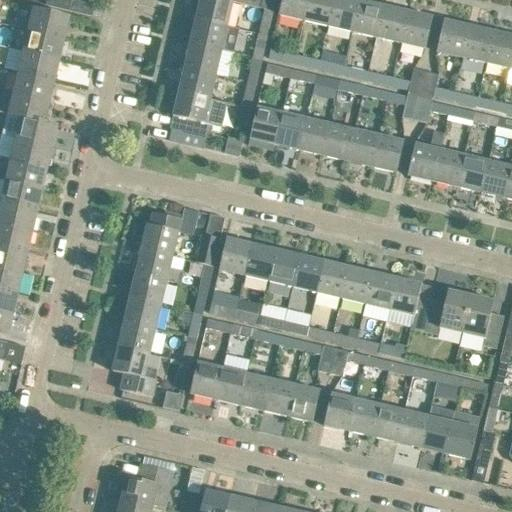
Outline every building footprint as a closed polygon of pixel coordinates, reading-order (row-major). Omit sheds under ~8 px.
[(68,12),(71,1),(67,0),(47,0),(46,6),(68,12)] [(227,27),(233,4),(216,0),(200,0),(196,20),(227,27)] [(273,12),(275,0),(216,0),(233,4),(233,3),(264,10),(273,12)] [(304,22),(308,0),(282,0),(278,16),(304,22)] [(328,28),(334,0),(308,0),(304,22),(328,28)] [(352,33),(359,2),(352,0),(334,0),(328,28),(352,33)] [(376,39),(383,7),(359,2),(352,33),(376,39)] [(400,44),(408,13),(383,7),(376,39),(400,44)] [(65,40),(70,18),(33,9),(28,31),(65,40)] [(267,37),(273,12),(264,10),(259,35),(267,37)] [(425,50),(433,19),(408,13),(400,44),(425,50)] [(222,51),(227,27),(196,20),(190,44),(222,51)] [(462,59),(469,27),(444,21),(439,41),(437,53),(462,59)] [(486,64),(493,33),(469,27),(462,59),(486,64)] [(60,61),(65,40),(28,31),(23,52),(60,61)] [(510,70),(511,61),(511,37),(493,33),(486,64),(510,70)] [(262,61),(267,37),(259,35),(253,59),(262,61)] [(216,76),(222,51),(190,44),(184,68),(216,76)] [(293,65),(296,56),(271,50),(268,59),(293,65)] [(55,83),(60,61),(23,52),(18,74),(55,83)] [(318,71),(320,62),(296,56),(293,65),(318,71)] [(256,85),(262,61),(253,59),(247,83),(256,85)] [(342,76),(344,67),(320,62),(318,71),(342,76)] [(290,80),(292,71),(267,65),(265,74),(290,80)] [(366,82),(368,73),(344,67),(342,76),(366,82)] [(211,100),(216,76),(184,68),(179,92),(211,100)] [(420,98),(426,73),(413,70),(410,83),(392,79),(390,88),(408,92),(408,95),(420,98)] [(314,85),(316,76),(292,71),(290,80),(314,85)] [(390,88),(392,79),(368,73),(366,82),(390,88)] [(452,102),(454,93),(435,89),(438,76),(426,73),(420,98),(433,101),(433,98),(452,102)] [(50,103),(55,83),(18,74),(13,94),(50,103)] [(338,91),(340,82),(316,76),(314,85),(338,91)] [(363,97),(365,88),(340,82),(338,91),(363,97)] [(251,109),(256,85),(247,83),(241,107),(251,109)] [(387,102),(389,93),(365,88),(363,97),(387,102)] [(227,104),(211,100),(179,92),(173,117),(185,120),(182,133),(209,139),(212,127),(221,129),(227,104)] [(415,122),(420,98),(408,95),(407,98),(389,93),(387,102),(405,107),(402,119),(415,122)] [(476,108),(478,99),(454,93),(452,102),(476,108)] [(45,123),(50,103),(13,94),(8,116),(21,119),(22,118),(45,123)] [(448,117),(450,108),(432,104),(433,101),(420,98),(415,122),(427,125),(430,112),(448,117)] [(500,113),(502,104),(478,99),(476,108),(500,113)] [(511,116),(511,106),(502,104),(500,113),(511,116)] [(245,134),(251,109),(241,107),(236,132),(245,134)] [(257,108),(248,146),(264,149),(265,144),(275,146),(282,114),(257,108)] [(472,122),(474,114),(450,108),(448,117),(472,122)] [(299,152),(306,120),(282,114),(275,146),(299,152)] [(496,128),(499,119),(474,114),(472,122),(496,128)] [(52,148),(57,126),(45,123),(22,118),(21,119),(16,140),(52,148)] [(511,131),(511,122),(499,119),(496,128),(511,131)] [(323,157),(330,125),(306,120),(299,152),(323,157)] [(347,163),(355,131),(330,125),(323,157),(347,163)] [(371,168),(379,137),(355,131),(347,163),(371,168)] [(433,183),(440,151),(443,136),(433,134),(429,149),(415,146),(408,177),(433,183)] [(396,174),(401,155),(404,143),(397,141),(379,137),(371,168),(396,174)] [(47,170),(52,148),(16,140),(11,161),(47,170)] [(457,188),(464,157),(440,151),(433,183),(457,188)] [(481,194),(488,162),(464,157),(457,188),(481,194)] [(42,190),(47,170),(11,161),(7,182),(42,190)] [(505,200),(511,170),(511,167),(488,162),(481,194),(505,200)] [(38,211),(42,190),(7,182),(2,203),(38,211)] [(0,224),(33,232),(38,211),(2,203),(0,209),(0,224)] [(172,258),(178,233),(181,221),(179,221),(180,217),(165,213),(164,217),(153,215),(150,226),(147,226),(141,251),(172,258)] [(0,246),(28,253),(33,232),(0,224),(0,246)] [(214,268),(220,240),(203,236),(197,264),(205,266),(214,268)] [(244,277),(251,245),(226,239),(219,272),(244,277)] [(268,283),(276,251),(251,245),(244,277),(268,283)] [(0,268),(23,274),(28,253),(0,246),(0,268)] [(170,269),(172,258),(141,251),(140,253),(136,253),(134,265),(137,266),(135,275),(167,282),(181,285),(184,273),(170,269)] [(292,289),(299,256),(276,251),(268,283),(292,289)] [(315,295),(323,262),(299,256),(292,289),(315,295)] [(340,300),(348,268),(323,262),(315,295),(340,300)] [(208,292),(214,268),(205,266),(199,290),(208,292)] [(0,291),(18,296),(23,274),(0,268),(0,291)] [(364,306),(372,274),(348,268),(340,300),(364,306)] [(388,312),(396,279),(372,274),(364,306),(388,312)] [(161,306),(167,282),(135,275),(130,299),(161,306)] [(423,334),(431,305),(417,302),(421,285),(396,279),(388,312),(413,318),(410,331),(423,334)] [(202,316),(208,292),(199,290),(193,314),(202,316)] [(0,313),(13,317),(18,296),(0,291),(0,313)] [(462,336),(471,297),(448,291),(444,308),(431,305),(423,334),(438,338),(439,330),(462,336)] [(496,351),(503,322),(490,319),(494,302),(471,297),(462,336),(484,341),(482,348),(496,351)] [(155,331),(161,306),(130,299),(124,323),(155,331)] [(233,321),(235,313),(210,306),(208,315),(233,321)] [(0,335),(8,338),(13,317),(0,313),(0,335)] [(257,327),(259,318),(235,313),(233,321),(257,327)] [(197,340),(202,316),(193,314),(188,338),(197,340)] [(281,332),(283,324),(259,318),(257,327),(281,332)] [(230,336),(232,327),(206,321),(204,330),(230,336)] [(150,355),(155,331),(124,323),(118,347),(150,355)] [(305,338),(307,329),(283,324),(281,332),(305,338)] [(254,342),(256,333),(232,327),(230,336),(254,342)] [(330,344),(332,335),(307,329),(305,338),(330,344)] [(349,330),(347,338),(356,341),(358,332),(349,330)] [(278,347),(280,339),(256,333),(254,342),(278,347)] [(354,350),(356,341),(332,335),(330,344),(354,350)] [(190,366),(197,340),(188,338),(181,364),(190,366)] [(509,365),(511,350),(511,339),(505,338),(499,363),(509,365)] [(303,353),(305,344),(280,339),(278,347),(303,353)] [(378,355),(380,347),(356,341),(354,350),(378,355)] [(329,375),(335,351),(305,344),(303,353),(320,357),(317,372),(329,375)] [(155,381),(157,372),(146,369),(150,355),(118,347),(112,372),(124,375),(120,391),(152,398),(156,382),(155,381)] [(403,361),(405,352),(380,347),(378,355),(403,361)] [(341,378),(344,364),(363,368),(365,359),(335,351),(329,375),(341,378)] [(387,374),(389,364),(365,359),(363,368),(387,374)] [(214,401),(222,369),(197,363),(190,395),(214,401)] [(503,389),(509,365),(499,363),(494,387),(503,389)] [(412,379),(414,370),(389,364),(387,374),(412,379)] [(238,406),(246,375),(222,369),(214,401),(238,406)] [(436,385),(438,376),(414,370),(412,379),(436,385)] [(263,412),(271,381),(246,375),(238,406),(263,412)] [(460,390),(462,381),(438,376),(436,385),(460,390)] [(287,418),(295,387),(271,381),(263,412),(287,418)] [(485,396),(487,387),(462,381),(460,390),(485,396)] [(312,424),(317,404),(320,393),(295,387),(287,418),(312,424)] [(498,412),(503,389),(494,387),(488,410),(498,412)] [(348,432),(355,402),(331,396),(324,426),(348,432)] [(372,438),(379,407),(355,402),(348,432),(372,438)] [(397,444),(404,413),(379,407),(372,438),(397,444)] [(445,455),(452,424),(454,414),(431,408),(428,419),(421,449),(445,455)] [(492,435),(498,412),(488,410),(483,433),(492,435)] [(421,449),(428,419),(404,413),(397,444),(421,449)] [(470,461),(475,441),(477,431),(452,424),(445,455),(470,461)] [(495,436),(492,435),(483,433),(476,460),(489,463),(495,436)] [(160,511),(164,511),(174,473),(142,466),(138,481),(126,478),(120,503),(152,510),(160,511)] [(226,511),(230,497),(205,491),(200,511),(226,511)] [(194,511),(198,496),(190,494),(185,511),(194,511)] [(252,511),(254,503),(230,497),(226,511),(252,511)] [(151,511),(152,510),(120,503),(118,511),(151,511)] [(277,511),(279,508),(254,503),(252,511),(277,511)]
